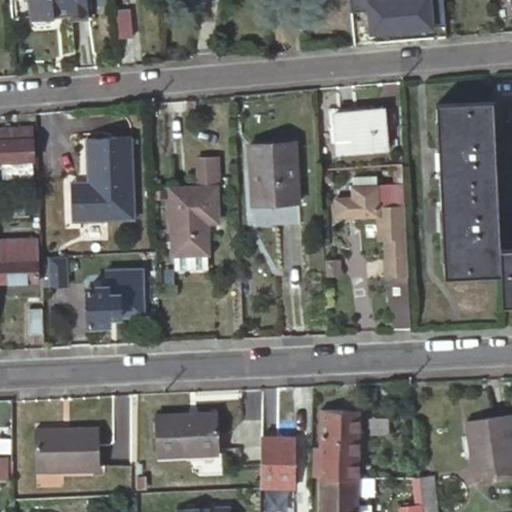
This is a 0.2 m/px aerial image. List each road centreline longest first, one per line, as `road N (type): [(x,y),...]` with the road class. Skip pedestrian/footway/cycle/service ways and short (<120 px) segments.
road 1 (residential): [(511,49),(0,93)]
road 2 (residential): [(511,351),(0,374)]
